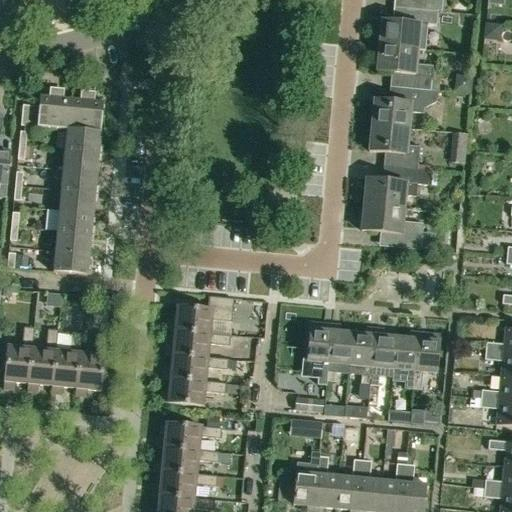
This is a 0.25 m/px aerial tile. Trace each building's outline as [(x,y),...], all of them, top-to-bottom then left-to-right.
[(449,0),(410,0),(410,10),(440,13),(444,13),(444,11),(448,11),(449,0)] [(383,22),(381,47),(420,51),(421,36),(429,37),(430,25),(439,26),(440,13),(410,10),(408,24),(383,22)] [(419,66),(420,51),(381,47),(378,73),(403,75),(401,89),(438,93),(439,93),(440,82),(433,82),(434,67),(419,66)] [(424,115),(425,110),(437,103),(438,93),(401,89),(400,89),(398,104),(375,101),(373,127),(411,130),(413,114),(424,115)] [(30,128),(55,130),(58,93),(51,93),(51,98),(41,97),(40,107),(32,106),(30,128)] [(55,130),(68,131),(70,131),(73,100),(65,100),(65,94),(58,93),(55,130)] [(81,101),(73,100),(70,131),(86,133),(89,96),(82,95),(81,101)] [(97,96),(89,96),(86,133),(102,134),(105,103),(96,102),(97,96)] [(22,127),(30,128),(32,106),(24,106),(22,127)] [(7,186),(11,153),(0,152),(0,137),(1,137),(3,116),(0,115),(0,197),(6,198),(7,186)] [(428,168),(420,167),(421,157),(418,156),(419,148),(410,147),(411,130),(373,127),(371,152),(394,155),(392,169),(397,169),(428,172),(428,168)] [(86,133),(70,131),(68,131),(66,153),(100,155),(102,134),(86,133)] [(21,133),(20,147),(28,148),(29,134),(21,133)] [(20,147),(19,161),(27,162),(28,148),(20,147)] [(66,153),(64,173),(98,176),(100,155),(66,153)] [(368,180),(365,205),(406,209),(407,197),(417,198),(418,186),(432,187),(434,173),(428,172),(397,169),(395,183),(368,180)] [(18,173),(16,188),(24,189),(25,174),(18,173)] [(64,173),(62,193),(96,196),(98,176),(64,173)] [(15,202),(22,203),(24,189),(16,188),(15,202)] [(62,193),(60,213),(94,216),(96,196),(62,193)] [(363,233),(395,236),(394,249),(422,251),(425,224),(404,222),(406,209),(365,205),(363,233)] [(60,213),(58,233),(93,236),(94,216),(60,213)] [(14,214),(13,228),(20,229),(21,214),(14,214)] [(11,243),(19,244),(20,229),(13,228),(11,243)] [(58,233),(57,253),(91,256),(93,236),(58,233)] [(89,277),(91,256),(57,253),(55,274),(89,277)] [(9,269),(16,269),(17,255),(10,255),(9,269)] [(511,306),(511,297),(504,297),(503,306),(511,306)] [(176,332),(231,338),(231,337),(212,335),(213,322),(232,324),(234,301),(209,298),(208,310),(178,307),(177,322),(173,321),(172,328),(169,327),(169,331),(176,332)] [(65,388),(77,389),(83,335),(81,335),(82,326),(72,325),(72,334),(73,334),(71,353),(57,352),(54,388),(55,388),(54,396),(59,397),(60,394),(64,394),(65,388)] [(320,381),(329,382),(334,326),(326,325),(325,331),(311,330),(308,363),(321,365),(320,381)] [(338,374),(351,375),(355,334),(342,333),(342,326),(334,326),(329,382),(337,383),(338,374)] [(23,349),(9,347),(4,392),(10,393),(10,390),(16,390),(16,384),(29,385),(28,394),(29,394),(34,349),(33,349),(35,329),(25,328),(23,349)] [(368,335),(355,334),(351,375),(361,377),(360,386),(371,387),(377,329),(369,328),(368,335)] [(386,330),(377,329),(371,387),(380,388),(381,378),(392,379),(393,371),(394,371),(397,338),(385,337),(386,330)] [(488,344),(487,352),(511,355),(511,330),(506,329),(505,346),(488,344)] [(40,392),(40,386),(54,388),(57,352),(59,332),(49,331),(47,351),(34,349),(29,394),(33,395),(34,392),(40,392)] [(169,352),(168,356),(229,362),(229,361),(210,359),(211,345),(230,347),(231,338),(176,332),(174,347),(171,346),(170,352),(169,352)] [(407,390),(414,390),(419,334),(411,333),(410,339),(397,338),(394,371),(408,372),(407,390)] [(419,334),(414,390),(423,391),(424,374),(438,375),(442,336),(419,334)] [(83,335),(77,389),(78,389),(77,398),(82,399),(82,396),(88,397),(89,390),(102,392),(106,357),(105,357),(107,337),(97,336),(95,356),(81,354),(83,335)] [(504,363),(502,378),(511,378),(511,355),(487,352),(486,361),(504,363)] [(165,374),(165,380),(207,384),(208,369),(228,371),(229,362),(168,356),(173,357),(172,370),(168,370),(168,374),(165,374)] [(483,392),(483,400),(511,402),(511,378),(502,378),(501,394),(483,392)] [(239,386),(227,386),(207,384),(165,380),(164,380),(171,381),(170,393),(166,392),(165,399),(162,399),(162,403),(169,404),(169,406),(205,409),(207,394),(226,396),(226,395),(239,396),(239,386)] [(511,427),(511,402),(483,400),(482,409),(499,411),(497,426),(511,427)] [(296,401),(295,413),(324,416),(324,406),(325,404),(296,401)] [(324,406),(324,416),(344,418),(345,408),(324,406)] [(345,408),(344,418),(353,419),(354,409),(345,408)] [(409,424),(423,426),(424,412),(411,411),(409,424)] [(396,423),(408,424),(409,414),(397,413),(396,423)] [(218,429),(219,419),(207,418),(206,428),(218,429)] [(304,439),(320,441),(322,424),(306,422),(304,439)] [(158,444),(158,448),(221,454),(221,453),(201,451),(202,438),(222,440),(223,430),(204,428),(204,427),(168,424),(166,439),(162,439),(162,444),(158,444)] [(358,446),(359,430),(346,428),(344,445),(358,446)] [(316,511),(321,458),(319,458),(321,442),(312,441),(311,457),(313,457),(311,475),(297,474),(294,506),(309,507),(308,511),(316,511)] [(507,454),(506,469),(511,469),(511,444),(490,442),(489,453),(507,454)] [(156,468),(156,472),(219,478),(219,477),(199,476),(201,462),(220,464),(221,454),(158,448),(158,449),(166,449),(165,463),(160,463),(160,468),(156,468)] [(402,511),(408,456),(406,455),(397,454),(395,482),(384,481),(380,511),(402,511)] [(416,467),(412,466),(413,460),(408,456),(402,511),(425,511),(428,485),(414,484),(416,467)] [(324,511),(325,509),(338,510),(341,477),(329,476),(330,459),(321,458),(316,511),(324,511)] [(351,511),(359,511),(364,462),(357,461),(355,478),(341,477),(338,510),(351,511)] [(380,511),(384,481),(371,480),(373,463),(364,462),(359,511),(380,511)] [(487,482),(486,491),(511,493),(511,469),(506,469),(504,484),(487,482)] [(155,491),(154,496),(216,502),(216,501),(197,500),(199,485),(218,487),(219,478),(156,472),(156,473),(163,473),(162,486),(158,486),(157,491),(155,491)] [(502,501),(500,511),(511,511),(511,493),(486,491),(485,500),(502,501)] [(195,511),(196,510),(213,511),(214,511),(216,502),(154,496),(154,497),(161,497),(160,510),(156,510),(155,511),(195,511)]
